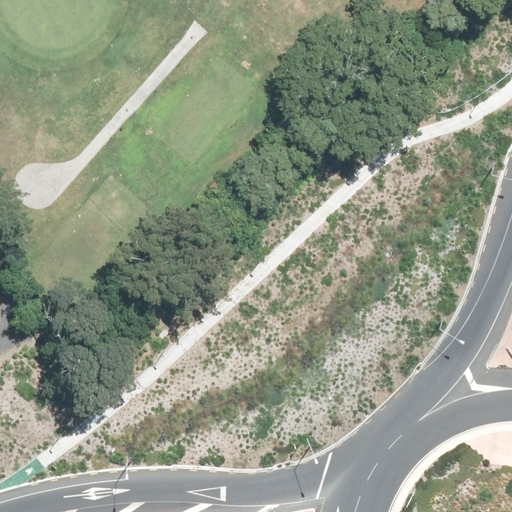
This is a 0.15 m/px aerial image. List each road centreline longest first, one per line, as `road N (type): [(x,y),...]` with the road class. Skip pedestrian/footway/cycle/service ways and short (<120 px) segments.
road 1 (secondary): [(3,511),(128,487),(261,489),(379,465)]
road 2 (trunk): [(424,422),(491,325),(511,269)]
